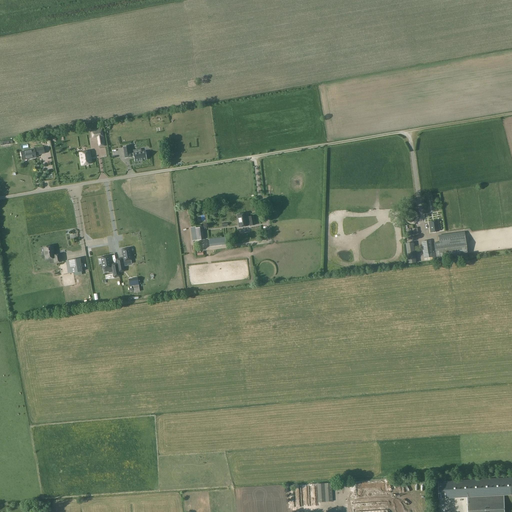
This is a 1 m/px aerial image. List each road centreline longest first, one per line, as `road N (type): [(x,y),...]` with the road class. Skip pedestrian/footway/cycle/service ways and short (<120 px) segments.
road 1 (track): [(511,113),(171,169)]
road 2 (unclassified): [(0,198),(171,169)]
